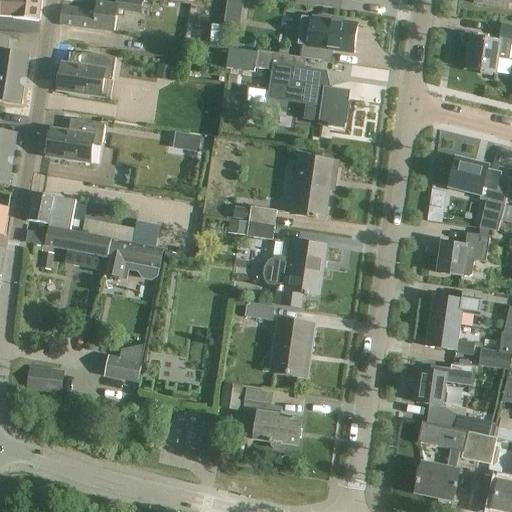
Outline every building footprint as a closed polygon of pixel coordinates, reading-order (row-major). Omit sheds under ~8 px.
[(0,0),(0,18),(13,20),(21,20),(38,22),(41,0),(0,0)] [(96,13),(63,8),(60,26),(80,29),(113,34),(115,17),(124,19),(125,12),(140,14),(142,2),(126,0),(117,0),(116,6),(97,3),(96,13)] [(296,0),(296,4),(312,7),(331,10),(332,0),(347,0),(361,2),(361,0),(296,0)] [(476,0),(476,5),(509,10),(509,0),(476,0)] [(358,26),(312,19),(301,18),(297,46),(302,47),(300,59),(324,62),(326,50),(354,54),(358,26)] [(220,47),(222,26),(212,25),(210,47),(220,47)] [(511,45),(511,27),(502,26),(499,38),(500,38),(499,44),(471,40),(467,70),(496,75),(498,60),(509,62),(511,45)] [(0,102),(2,103),(21,106),(24,88),(22,88),(24,80),(25,80),(29,57),(7,54),(10,40),(0,38),(0,102)] [(254,73),(255,69),(256,54),(229,50),(227,70),(254,73)] [(320,124),(343,128),(343,123),(345,123),(347,107),(346,107),(348,94),(326,91),(325,84),(327,83),(325,75),(293,70),(294,58),(257,53),(256,54),(255,69),(274,72),(270,98),(307,104),(304,120),(320,123),(320,124)] [(58,92),(101,99),(104,81),(113,83),(116,60),(89,56),(87,69),(62,65),(58,92)] [(158,64),(156,80),(169,82),(172,67),(158,64)] [(76,135),(64,133),(51,131),(47,158),(91,165),(94,147),(102,149),(106,126),(78,122),(76,135)] [(0,183),(9,185),(12,167),(10,166),(11,159),(13,159),(17,136),(0,133),(0,183)] [(176,134),(173,150),(199,154),(202,138),(176,134)] [(291,215),(317,219),(325,220),(331,181),(336,181),(338,164),(299,158),(291,215)] [(479,201),(487,202),(489,203),(492,191),(496,192),(500,175),(487,172),(488,168),(457,160),(454,173),(453,173),(452,176),(453,176),(450,190),(469,194),(480,197),(479,201)] [(54,199),(33,194),(27,222),(49,226),(48,231),(51,231),(58,227),(82,233),(88,205),(54,199)] [(487,202),(480,230),(490,232),(499,233),(505,206),(489,203),(487,202)] [(0,237),(4,238),(9,209),(8,209),(0,207),(0,237)] [(253,208),(251,223),(276,226),(278,211),(253,208)] [(249,212),(235,210),(234,220),(248,222),(249,212)] [(276,226),(251,223),(234,220),(232,234),(248,237),(249,238),(274,241),(276,226)] [(28,232),(26,243),(88,255),(86,269),(103,272),(111,242),(81,237),(82,233),(58,227),(51,231),(48,231),(47,236),(28,232)] [(480,230),(478,236),(468,235),(466,248),(442,244),(438,274),(457,277),(469,279),(472,276),(474,260),(486,262),(490,232),(480,230)] [(111,242),(103,272),(103,276),(120,280),(120,281),(127,282),(129,272),(138,274),(143,281),(152,283),(157,279),(163,252),(111,242)] [(277,306),(280,306),(300,309),(302,294),(305,295),(305,297),(308,297),(309,295),(316,296),(321,261),(324,262),(326,248),(284,242),(282,258),(276,258),(269,262),(265,269),(264,276),(266,284),(271,290),(279,292),(277,306)] [(53,255),(45,253),(42,270),(50,271),(53,255)] [(97,281),(95,293),(104,295),(107,283),(97,281)] [(434,298),(431,323),(460,327),(462,313),(480,315),(481,303),(475,302),(476,295),(462,294),(462,302),(454,301),(434,298)] [(275,309),(247,304),(245,319),(274,323),(275,309)] [(315,327),(295,324),(277,321),(270,374),(308,379),(308,378),(304,377),(308,352),(311,353),(315,327)] [(427,348),(447,351),(457,352),(456,354),(474,356),(476,345),(458,343),(460,327),(431,323),(427,348)] [(137,383),(141,365),(145,346),(120,351),(119,360),(110,358),(106,377),(137,383)] [(481,351),(478,367),(508,372),(510,356),(481,351)] [(419,404),(439,407),(442,408),(446,383),(470,387),(471,374),(432,368),(431,374),(424,373),(419,404)] [(30,382),(28,389),(35,390),(60,394),(61,390),(63,374),(37,370),(31,370),(30,382)] [(224,385),(221,409),(240,412),(243,388),(224,385)] [(247,391),(244,414),(258,416),(254,441),(268,443),(268,444),(271,444),(271,443),(298,447),(302,420),(281,417),(282,408),(271,407),(272,396),(273,396),(273,395),(247,391)] [(457,416),(454,430),(481,437),(489,438),(492,424),(457,416)] [(481,437),(454,430),(422,423),(418,444),(452,452),(448,471),(423,465),(419,482),(418,482),(417,486),(418,486),(416,495),(452,502),(455,489),(457,490),(457,487),(456,486),(459,473),(455,472),(459,453),(463,454),(462,460),(476,463),(481,437)] [(496,440),(497,440),(511,443),(511,431),(499,428),(496,440)] [(489,438),(481,437),(476,463),(491,466),(497,440),(496,440),(489,438)] [(227,444),(224,459),(242,461),(244,447),(227,444)] [(484,490),(481,504),(494,507),(493,511),(497,511),(511,511),(511,476),(505,475),(501,477),(501,480),(487,477),(484,490)]
